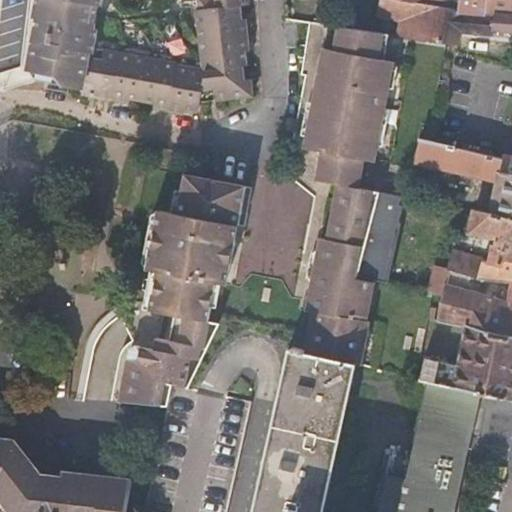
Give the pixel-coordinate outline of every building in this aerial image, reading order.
[(27,0),(19,80),(82,92),(81,93),(96,95),(96,99),(127,105),(128,100),(155,105),(154,111),(170,113),(169,115),(185,118),(187,111),(201,113),(203,103),(253,97),(252,81),(244,81),(243,69),(247,69),(246,53),(253,52),(251,19),(242,20),(242,6),(251,5),(250,0),(27,0)] [(370,0),(370,2),(372,2),(370,13),(375,14),(375,17),(398,22),(401,22),(406,2),(398,0),(370,0)] [(398,0),(406,2),(433,8),(454,12),(456,0),(398,0)] [(456,0),(454,12),(481,14),(483,0),(456,0)] [(511,0),(483,0),(481,14),(511,15),(511,0)] [(433,8),(406,2),(401,22),(398,22),(394,37),(425,42),(433,8)] [(451,49),(454,49),(456,36),(490,39),(490,33),(505,34),(511,33),(511,15),(481,14),(454,12),(433,8),(425,42),(424,44),(451,49)] [(322,63),(304,149),(323,153),(318,177),(344,182),(332,232),(322,229),(304,306),(317,309),(308,352),(359,364),(364,346),(372,348),(379,321),(370,319),(378,285),(357,280),(367,238),(377,193),(356,185),(362,160),(373,162),(394,62),(376,58),(381,35),(339,29),(335,51),(332,65),(322,63)] [(322,63),(332,65),(335,51),(325,49),(322,63)] [(493,95),(511,98),(511,89),(508,89),(504,88),(504,86),(495,85),(493,95)] [(511,112),(448,97),(444,119),(511,131),(511,112)] [(415,164),(495,183),(487,216),(505,220),(511,221),(511,175),(499,173),(501,163),(493,161),(420,144),(415,164)] [(511,157),(494,154),(493,161),(501,163),(499,173),(511,175),(511,157)] [(220,322),(206,318),(213,284),(226,286),(247,188),(189,177),(181,214),(160,211),(148,269),(150,269),(159,270),(152,307),(174,311),(187,314),(182,339),(168,337),(157,336),(154,345),(143,344),(141,344),(139,359),(127,359),(125,370),(133,371),(127,401),(170,404),(174,383),(190,385),(203,362),(220,322)] [(408,192),(407,199),(445,206),(446,199),(408,192)] [(391,223),(394,223),(398,207),(394,206),(397,197),(377,193),(367,238),(387,242),(391,223)] [(491,248),(487,265),(501,267),(502,261),(511,262),(511,221),(505,220),(487,216),(471,212),(467,233),(495,240),(493,249),(491,248)] [(481,262),(449,252),(445,270),(438,268),(435,282),(429,281),(425,296),(442,300),(445,287),(448,279),(450,272),(477,279),(481,263),(481,262)] [(503,296),(502,301),(445,287),(442,300),(436,322),(463,328),(511,337),(511,262),(502,261),(501,267),(487,265),(481,263),(477,279),(510,284),(508,297),(503,296)] [(152,307),(159,270),(150,269),(147,292),(145,302),(144,305),(152,307)] [(477,279),(450,272),(448,279),(475,286),(477,279)] [(168,337),(182,339),(187,314),(174,311),(168,337)] [(424,380),(478,392),(511,398),(511,337),(463,328),(456,365),(420,356),(416,378),(424,380)] [(134,348),(127,359),(139,359),(141,344),(134,348)] [(365,366),(368,366),(372,348),(364,346),(359,364),(365,366)] [(451,511),(461,467),(407,455),(402,478),(389,475),(380,511),(327,511),(365,366),(359,364),(308,352),(298,350),(256,511),(451,511)] [(127,401),(133,371),(125,370),(118,400),(127,401)] [(411,437),(465,449),(478,392),(424,380),(411,437)] [(214,393),(192,388),(186,406),(170,404),(144,511),(222,511),(250,400),(214,393)] [(461,467),(465,449),(411,437),(407,455),(461,467)] [(125,511),(131,478),(107,475),(59,470),(58,475),(36,473),(10,440),(0,438),(0,511),(125,511)]
